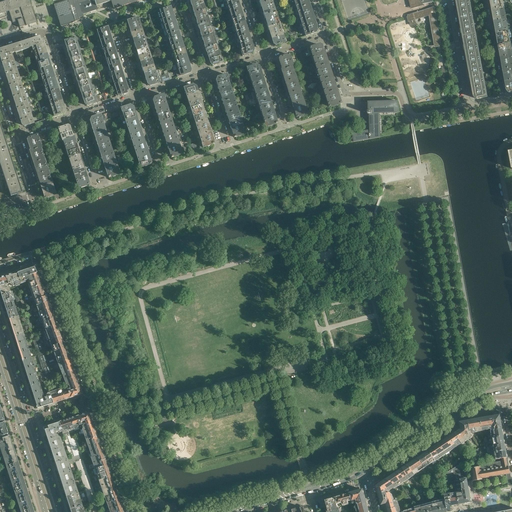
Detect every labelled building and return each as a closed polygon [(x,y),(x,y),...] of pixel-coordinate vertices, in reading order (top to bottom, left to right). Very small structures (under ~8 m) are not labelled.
[(36,22),(31,7),(29,0),(24,0),(6,0),(0,2),(0,13),(9,11),(13,22),(17,21),(20,27),(25,26),(25,25),(26,24),(26,25),(36,22)] [(125,4),(129,3),(129,4),(140,0),(68,0),(54,5),(58,18),(62,17),(64,24),(76,20),(75,17),(98,10),(96,6),(111,1),(114,9),(126,5),(125,4)] [(239,5),(238,3),(237,0),(234,0),(226,3),(228,8),(239,5)] [(309,6),(306,0),(302,0),(295,2),(297,9),(309,6)] [(409,0),(412,8),(419,6),(419,5),(418,5),(417,0),(409,0)] [(470,10),(468,0),(465,0),(457,2),(459,12),(470,10)] [(273,7),(271,1),(260,4),(261,7),(262,7),(262,10),(273,7)] [(204,10),(202,4),(192,7),(193,9),(192,10),(193,13),(194,13),(204,10)] [(241,10),(240,7),(239,7),(239,5),(228,8),(230,14),(240,11),(240,10),(241,10)] [(311,12),(310,9),(309,6),(297,9),(299,16),(311,12)] [(275,12),(273,7),(262,10),(263,13),(264,16),(275,12)] [(436,15),(434,7),(427,9),(407,15),(408,17),(407,17),(408,22),(409,22),(411,26),(416,24),(415,20),(429,16),(434,47),(440,46),(440,45),(441,45),(436,15)] [(172,14),(170,8),(159,11),(159,12),(160,12),(162,16),(161,16),(162,18),(165,16),(172,14)] [(206,16),(204,10),(194,13),(194,14),(195,17),(196,19),(206,16)] [(472,21),(470,10),(459,12),(461,23),(472,21)] [(242,17),(242,15),(241,11),(241,12),(240,11),(230,14),(232,20),(242,17)] [(277,18),(275,12),(264,16),(265,19),(266,22),(277,18)] [(313,19),(311,12),(299,16),(302,23),(313,19)] [(174,19),(174,17),(173,17),(172,14),(165,16),(162,18),(164,22),(163,22),(168,21),(174,19)] [(208,21),(206,16),(196,19),(197,21),(196,21),(197,24),(198,24),(198,25),(208,21)] [(245,22),(244,19),(243,19),(242,17),(232,20),(234,26),(244,23),(244,22),(245,22)] [(139,23),(138,19),(139,19),(138,18),(127,21),(129,27),(136,25),(136,26),(140,25),(139,23)] [(278,24),(277,18),(266,22),(267,25),(267,28),(278,24)] [(176,25),(175,22),(174,19),(168,21),(163,22),(163,23),(164,23),(165,27),(165,29),(176,25)] [(315,26),(313,19),(302,23),(304,29),(315,26)] [(210,27),(208,21),(198,25),(197,26),(199,29),(200,31),(210,27)] [(474,32),(472,21),(461,23),(463,34),(474,32)] [(246,29),(245,27),(246,26),(245,23),(244,23),(234,26),(236,32),(246,29)] [(280,30),(278,24),(267,28),(268,31),(269,30),(270,33),(280,30)] [(142,29),(141,29),(140,25),(136,26),(136,25),(129,27),(130,30),(130,31),(131,33),(137,31),(142,29)] [(178,31),(177,29),(176,25),(165,29),(166,31),(166,30),(168,35),(167,35),(172,34),(172,33),(178,31)] [(315,33),(316,31),(315,28),(316,28),(315,26),(304,29),(306,36),(315,33)] [(212,33),(210,27),(200,31),(200,33),(201,36),(202,36),(212,33)] [(109,34),(108,31),(109,30),(108,28),(107,28),(97,31),(97,32),(98,32),(99,35),(98,35),(98,36),(102,35),(103,36),(109,34)] [(144,36),(143,34),(142,34),(141,30),(142,30),(142,29),(137,31),(131,33),(131,36),(132,36),(133,39),(144,36)] [(248,34),(247,31),(246,29),(236,32),(238,38),(248,34)] [(282,36),(280,30),(270,33),(271,36),(270,36),(271,39),(272,39),(282,36)] [(180,37),(179,34),(178,31),(172,33),(172,34),(167,35),(167,36),(168,36),(169,40),(173,39),(180,37)] [(214,39),(212,33),(202,36),(202,37),(201,37),(202,40),(203,40),(204,42),(214,39)] [(112,39),(111,37),(110,37),(109,34),(103,36),(102,35),(98,36),(99,39),(100,39),(101,42),(100,42),(101,43),(112,39)] [(250,40),(249,38),(250,38),(249,35),(248,35),(248,34),(238,38),(240,44),(250,40)] [(145,42),(144,38),(144,36),(133,39),(134,42),(134,43),(134,45),(141,43),(141,44),(146,42),(145,42)] [(284,43),(282,36),(272,39),(273,44),(276,45),(284,43)] [(43,42),(42,41),(40,41),(39,37),(29,41),(31,47),(32,47),(32,46),(43,42)] [(182,43),(181,40),(180,37),(173,39),(169,40),(170,42),(171,46),(170,46),(171,47),(182,43)] [(476,43),(475,37),(471,37),(471,38),(464,40),(465,45),(476,43)] [(77,44),(75,39),(76,39),(76,38),(65,42),(64,43),(65,46),(66,46),(67,48),(77,44)] [(113,45),(112,42),(112,39),(101,43),(101,44),(102,43),(103,47),(102,48),(106,47),(106,48),(113,45)] [(216,45),(214,39),(204,42),(204,44),(204,45),(205,48),(216,45)] [(252,45),(251,42),(250,40),(240,44),(241,49),(240,50),(252,46),(252,45)] [(31,47),(29,41),(20,44),(22,50),(31,47)] [(45,48),(44,46),(44,45),(43,43),(43,42),(32,46),(34,52),(45,48)] [(147,47),(145,43),(146,43),(146,42),(141,44),(141,43),(134,45),(135,48),(136,48),(137,51),(144,49),(143,48),(147,47)] [(183,49),(182,46),(183,45),(182,43),(171,47),(172,47),(173,51),(172,51),(173,53),(177,52),(177,51),(183,49)] [(478,54),(476,43),(465,45),(467,56),(478,54)] [(22,50),(20,44),(10,47),(12,53),(22,50)] [(78,50),(77,44),(67,48),(67,50),(68,53),(80,50),(80,49),(78,50)] [(117,57),(116,54),(114,49),(114,48),(113,45),(106,48),(106,47),(102,48),(103,50),(104,50),(105,54),(104,54),(105,55),(107,59),(106,59),(110,58),(110,59),(117,57)] [(218,51),(216,45),(205,48),(206,49),(205,49),(206,52),(207,52),(207,54),(218,51)] [(322,51),(322,49),(321,46),(319,45),(310,48),(312,55),(323,51),(322,51)] [(252,53),(253,51),(253,50),(252,46),(240,50),(242,56),(252,53)] [(12,53),(10,47),(0,49),(0,50),(1,54),(0,54),(0,56),(11,53),(12,53)] [(149,53),(147,49),(148,49),(147,47),(143,48),(144,49),(137,51),(138,54),(137,54),(138,57),(150,53),(149,53)] [(47,54),(46,51),(45,51),(45,48),(34,52),(36,58),(47,54)] [(186,55),(185,52),(184,52),(183,49),(177,51),(177,52),(173,53),(174,53),(175,57),(174,57),(174,58),(179,56),(179,57),(186,55)] [(81,56),(79,51),(80,50),(68,53),(69,54),(68,54),(69,57),(70,57),(70,59),(81,56)] [(219,57),(218,51),(207,54),(208,56),(207,56),(208,60),(209,59),(209,60),(220,56),(219,57)] [(327,64),(323,51),(312,55),(316,68),(327,64)] [(12,59),(11,53),(0,56),(1,59),(2,62),(12,59)] [(150,58),(149,54),(150,54),(150,53),(138,57),(139,59),(140,59),(141,63),(147,60),(148,61),(151,60),(151,58),(150,58)] [(49,63),(47,57),(48,57),(47,54),(36,58),(40,69),(51,66),(50,63),(49,63)] [(480,65),(478,54),(467,56),(469,67),(480,65)] [(187,61),(186,57),(187,57),(186,55),(179,57),(179,56),(174,58),(175,58),(176,62),(177,64),(187,61)] [(292,67),(288,55),(280,58),(279,59),(282,70),(281,70),(292,67)] [(82,61),(81,56),(70,59),(71,61),(70,62),(71,65),(72,65),(83,62),(83,61),(82,61)] [(222,62),(220,56),(209,60),(210,64),(211,64),(212,65),(213,65),(222,62)] [(119,63),(118,60),(117,57),(110,59),(110,58),(106,59),(107,62),(108,61),(109,65),(108,66),(119,63)] [(15,66),(12,59),(2,62),(3,63),(2,63),(3,66),(4,68),(10,66),(11,67),(15,66)] [(153,64),(152,64),(151,60),(148,61),(147,60),(141,63),(142,66),(141,66),(142,69),(148,67),(148,66),(153,64)] [(189,66),(189,64),(188,64),(187,61),(177,64),(177,66),(178,65),(179,69),(178,70),(182,69),(182,68),(189,66)] [(511,67),(511,61),(502,63),(503,69),(511,67)] [(84,68),(83,62),(84,62),(83,62),(72,65),(72,66),(73,69),(74,71),(84,68)] [(120,69),(119,66),(120,65),(119,63),(108,66),(108,67),(109,66),(110,71),(114,70),(114,71),(120,69)] [(155,71),(154,69),(152,65),(153,65),(153,64),(148,66),(148,67),(142,69),(143,71),(144,74),(155,71)] [(332,77),(327,64),(316,68),(320,81),(332,77)] [(260,71),(259,70),(260,69),(259,69),(258,67),(258,66),(256,65),(247,68),(249,74),(260,71)] [(482,76),(480,65),(469,67),(471,78),(482,76)] [(16,71),(15,66),(11,67),(10,66),(4,68),(5,71),(4,71),(5,73),(6,73),(6,74),(16,71)] [(53,75),(51,69),(52,69),(51,66),(40,69),(44,81),(55,77),(54,74),(53,75)] [(189,73),(190,71),(189,66),(182,68),(182,69),(178,70),(178,71),(179,70),(181,76),(189,73)] [(293,72),(291,67),(292,67),(281,70),(283,76),(289,74),(289,73),(293,72)] [(511,73),(511,67),(503,69),(504,75),(511,73)] [(86,73),(84,68),(74,71),(75,73),(74,73),(75,77),(76,76),(76,77),(87,73),(86,73)] [(123,74),(122,72),(121,72),(120,69),(114,71),(114,70),(110,71),(110,73),(111,73),(112,77),(112,78),(123,74)] [(18,75),(16,71),(6,74),(6,75),(7,77),(8,80),(14,78),(14,77),(18,75)] [(156,77),(155,73),(155,71),(144,74),(145,77),(145,78),(146,80),(153,78),(157,77),(157,76),(156,77)] [(262,75),(261,73),(260,73),(260,71),(249,74),(249,77),(250,76),(251,80),(262,76),(261,76),(262,75)] [(295,79),(293,72),(289,73),(289,74),(283,76),(285,82),(295,79)] [(88,79),(86,74),(87,74),(87,73),(76,77),(76,78),(77,81),(78,83),(88,79)] [(124,80),(123,77),(124,77),(123,74),(112,78),(113,78),(114,82),(113,82),(113,83),(117,81),(118,82),(124,80)] [(20,82),(18,76),(18,75),(14,77),(14,78),(8,80),(9,82),(8,82),(9,85),(10,85),(10,86),(20,82)] [(228,81),(226,75),(217,78),(216,80),(216,81),(216,82),(216,83),(217,83),(217,84),(228,81)] [(263,82),(263,80),(263,79),(262,77),(262,76),(251,80),(253,83),(252,84),(252,86),(263,82)] [(484,86),(482,76),(471,78),(473,88),(484,86)] [(57,86),(55,80),(55,77),(44,81),(47,93),(58,89),(57,86)] [(158,83),(156,78),(157,77),(153,78),(146,80),(148,84),(150,86),(158,83)] [(336,90),(332,77),(320,81),(324,94),(336,90)] [(90,85),(88,79),(78,83),(79,85),(78,85),(79,88),(80,88),(80,89),(91,85),(91,84),(90,85)] [(297,84),(295,79),(285,82),(287,88),(293,86),(293,85),(297,84)] [(126,86),(126,83),(125,83),(124,80),(118,82),(117,81),(113,83),(114,85),(115,84),(116,88),(115,89),(126,86)] [(229,87),(228,84),(229,83),(228,81),(217,84),(218,87),(217,87),(218,89),(219,90),(218,90),(229,87)] [(22,89),(20,82),(10,86),(9,86),(10,89),(11,89),(12,91),(18,89),(18,90),(22,89)] [(266,87),(265,85),(264,85),(263,82),(252,86),(253,88),(254,88),(255,92),(266,88),(265,88),(266,87)] [(299,90),(297,84),(293,85),(293,86),(287,88),(289,94),(299,90)] [(92,91),(90,86),(91,86),(91,85),(80,89),(79,89),(80,93),(81,92),(82,95),(92,91)] [(197,91),(196,90),(197,89),(196,89),(196,87),(195,87),(193,85),(193,86),(184,88),(186,95),(197,91)] [(126,91),(127,91),(126,86),(115,89),(117,94),(118,94),(119,96),(126,93),(126,91)] [(486,95),(484,86),(473,88),(474,95),(474,96),(474,97),(475,97),(475,98),(476,98),(476,99),(477,99),(487,97),(487,95),(486,95)] [(232,93),(231,90),(230,91),(229,87),(218,90),(219,91),(219,94),(220,94),(221,96),(232,93)] [(267,94),(266,92),(267,91),(266,89),(265,89),(266,88),(255,92),(256,95),(255,95),(256,98),(267,94)] [(24,94),(22,89),(18,90),(18,89),(12,91),(12,94),(13,97),(14,97),(24,94)] [(61,98),(59,92),(58,89),(47,93),(51,104),(62,101),(61,98)] [(301,95),(299,90),(289,94),(291,100),(297,98),(297,97),(301,95)] [(340,103),(336,90),(324,94),(329,107),(340,103)] [(94,96),(92,91),(82,95),(82,97),(83,100),(95,97),(95,96),(94,96)] [(199,96),(198,94),(198,93),(197,91),(186,95),(187,97),(189,100),(199,97),(199,96)] [(233,99),(232,95),(233,95),(232,93),(221,96),(222,98),(221,99),(222,101),(223,102),(222,102),(233,99)] [(25,99),(24,94),(14,97),(14,98),(13,98),(14,101),(15,100),(15,103),(21,101),(21,100),(25,99)] [(269,99),(269,97),(268,96),(267,94),(256,98),(257,100),(258,100),(259,103),(270,100),(269,100),(269,99)] [(165,101),(163,95),(154,98),(153,100),(153,101),(153,103),(154,104),(154,105),(165,101)] [(303,102),(301,95),(297,97),(297,98),(291,100),(292,105),(303,102)] [(97,103),(95,97),(83,100),(85,104),(85,105),(87,106),(88,106),(97,103)] [(199,97),(189,100),(190,104),(189,104),(190,106),(201,103),(200,100),(200,98),(199,97)] [(27,105),(25,100),(25,99),(21,100),(21,101),(15,103),(16,105),(16,106),(16,108),(17,108),(17,109),(27,105)] [(236,104),(235,102),(234,102),(233,99),(222,102),(223,102),(223,103),(222,103),(223,105),(224,106),(225,108),(236,104)] [(271,106),(270,104),(271,103),(270,101),(269,101),(269,100),(270,100),(259,103),(260,107),(259,107),(260,109),(271,106)] [(65,111),(62,104),(63,104),(62,101),(51,104),(55,116),(64,113),(64,112),(65,111)] [(166,107),(165,104),(166,104),(165,101),(154,105),(155,107),(155,108),(155,110),(156,110),(156,111),(166,107)] [(304,107),(303,102),(292,105),(294,111),(301,109),(300,108),(304,107)] [(380,137),(379,114),(395,113),(397,113),(400,112),(398,102),(394,102),(368,102),(369,111),(368,111),(368,114),(369,114),(370,130),(352,134),(354,142),(370,139),(380,137)] [(203,107),(202,105),(201,105),(201,103),(190,106),(190,109),(191,108),(192,112),(203,108),(202,108),(203,107)] [(237,111),(235,107),(236,107),(236,104),(225,108),(225,110),(225,111),(226,113),(226,114),(237,111)] [(29,111),(27,105),(17,109),(17,110),(18,112),(19,115),(29,111)] [(134,111),(134,110),(134,109),(133,109),(133,107),(132,107),(131,106),(130,106),(121,109),(123,115),(134,111)] [(273,110),(272,108),(271,106),(260,109),(261,112),(262,112),(263,115),(273,112),(273,111),(273,110)] [(169,113),(168,110),(167,111),(166,107),(156,111),(156,112),(156,114),(157,114),(158,116),(169,113)] [(307,114),(304,107),(300,108),(301,109),(294,111),(296,117),(307,114)] [(204,114),(204,112),(204,111),(203,109),(203,108),(192,112),(193,115),(193,116),(193,118),(204,114)] [(31,117),(29,111),(19,115),(20,117),(19,117),(20,120),(21,120),(31,117)] [(136,116),(135,114),(135,113),(134,111),(123,115),(124,117),(125,117),(126,120),(136,117),(136,116)] [(239,116),(239,114),(238,114),(237,111),(226,114),(227,114),(226,115),(227,117),(228,117),(228,120),(239,116)] [(275,118),(274,115),(274,113),(273,112),(263,115),(264,118),(263,119),(264,121),(275,118)] [(170,119),(169,116),(170,115),(169,113),(158,116),(159,119),(158,119),(159,121),(160,122),(159,122),(170,119)] [(207,119),(206,117),(205,117),(204,114),(193,118),(194,120),(195,120),(196,123),(207,120),(206,120),(207,119)] [(103,121),(101,115),(92,118),(91,118),(90,120),(90,121),(91,123),(90,123),(91,124),(91,125),(103,121)] [(240,122),(239,119),(240,119),(239,116),(228,120),(229,122),(229,123),(229,125),(230,125),(230,126),(240,122)] [(33,123),(31,117),(21,120),(21,121),(21,124),(22,124),(23,125),(24,126),(33,123)] [(138,123),(137,121),(137,120),(137,118),(136,118),(136,117),(126,120),(127,124),(126,124),(127,126),(138,123)] [(277,124),(276,122),(277,122),(276,120),(275,120),(275,118),(264,121),(264,122),(265,121),(266,124),(265,124),(266,127),(277,124)] [(173,125),(172,122),(171,122),(170,119),(159,122),(160,123),(160,125),(161,126),(162,128),(173,125)] [(208,126),(207,124),(208,123),(207,121),(206,121),(207,120),(196,123),(197,127),(196,127),(197,130),(208,126)] [(103,127),(102,124),(103,124),(102,121),(103,121),(91,125),(92,127),(92,128),(92,130),(93,130),(93,131),(103,127)] [(243,128),(242,125),(241,126),(240,122),(230,126),(230,127),(231,129),(232,131),(243,128)] [(0,199),(22,193),(0,123),(0,199)] [(140,127),(139,125),(138,123),(127,126),(128,129),(130,132),(140,129),(140,128),(139,128),(140,127)] [(174,131),(173,127),(173,125),(162,128),(162,130),(162,131),(163,133),(163,134),(174,131)] [(73,137),(71,132),(69,127),(68,126),(59,129),(62,140),(74,137),(73,137)] [(210,131),(210,129),(209,128),(208,126),(197,130),(198,132),(199,132),(200,135),(210,132),(210,131)] [(106,133),(105,131),(103,127),(93,131),(93,132),(94,134),(95,137),(106,133)] [(245,134),(244,131),(243,131),(242,129),(243,128),(232,131),(233,134),(232,134),(233,136),(234,136),(234,137),(245,134)] [(142,135),(141,132),(141,130),(140,129),(130,132),(131,135),(130,136),(131,138),(142,135)] [(176,136),(176,134),(175,134),(174,131),(163,134),(164,134),(163,135),(164,137),(165,137),(166,140),(176,136)] [(212,138),(211,135),(212,135),(211,133),(210,133),(210,132),(200,135),(201,139),(200,139),(201,141),(212,138)] [(107,139),(106,136),(107,135),(106,133),(95,137),(96,139),(95,140),(96,142),(97,142),(97,143),(107,139)] [(144,139),(143,137),(142,137),(142,135),(131,138),(131,140),(132,140),(133,144),(144,140),(143,140),(144,139)] [(41,147),(37,136),(28,138),(27,140),(31,151),(30,151),(41,147)] [(178,142),(176,139),(177,139),(176,136),(166,140),(166,142),(166,143),(166,145),(167,145),(167,146),(178,142)] [(76,143),(74,137),(62,140),(63,141),(65,145),(69,144),(69,145),(76,143)] [(214,144),(213,142),(214,142),(213,140),(212,138),(201,141),(201,142),(202,142),(203,144),(202,145),(203,148),(214,144)] [(110,145),(109,142),(108,143),(107,139),(97,143),(97,144),(97,146),(98,146),(99,148),(110,145)] [(145,146),(145,144),(145,143),(144,141),(144,140),(133,144),(134,147),(134,150),(145,146)] [(180,148),(179,146),(178,142),(167,146),(168,146),(167,147),(168,149),(169,149),(169,151),(180,148)] [(77,149),(76,143),(69,145),(69,144),(65,145),(67,152),(77,149)] [(111,151),(110,147),(111,147),(110,145),(99,148),(100,151),(99,151),(100,153),(101,154),(100,154),(111,151)] [(147,151),(147,149),(146,149),(145,146),(134,150),(135,152),(136,152),(137,155),(148,152),(147,152),(147,151)] [(42,153),(40,148),(41,148),(41,147),(30,151),(32,157),(38,155),(38,154),(42,153)] [(182,154),(181,151),(180,151),(180,149),(180,148),(169,151),(170,154),(170,156),(171,156),(171,158),(182,154)] [(79,155),(77,149),(67,152),(69,157),(73,156),(73,157),(79,155)] [(114,156),(113,154),(112,154),(111,151),(100,154),(101,155),(101,157),(102,158),(103,160),(114,156)] [(149,158),(148,156),(149,155),(148,153),(147,153),(148,152),(137,155),(138,159),(137,159),(138,161),(149,158)] [(44,159),(42,153),(38,154),(38,155),(32,157),(34,163),(44,159)] [(81,160),(79,155),(73,157),(73,156),(69,157),(71,164),(81,160)] [(115,163),(114,159),(114,156),(103,160),(103,162),(103,163),(104,165),(104,166),(115,163)] [(151,164),(151,163),(151,162),(151,161),(150,160),(149,158),(138,161),(138,162),(139,162),(140,164),(139,165),(140,168),(151,164)] [(45,164),(44,159),(34,163),(35,169),(42,167),(42,166),(45,164)] [(83,166),(81,160),(71,164),(73,169),(76,167),(77,168),(83,166)] [(117,168),(117,166),(116,166),(115,163),(104,166),(105,166),(104,167),(105,169),(106,169),(106,172),(117,168)] [(48,171),(45,164),(42,166),(42,167),(35,169),(37,175),(48,171)] [(85,172),(83,166),(77,168),(76,167),(73,169),(75,175),(85,172)] [(120,174),(119,171),(118,172),(117,169),(118,169),(117,168),(106,172),(107,174),(107,175),(107,176),(108,176),(108,178),(120,174)] [(49,176),(48,171),(37,175),(39,180),(46,178),(45,177),(49,176)] [(87,178),(85,172),(75,175),(76,180),(80,179),(80,180),(87,178)] [(51,183),(49,176),(45,177),(46,178),(39,180),(41,186),(51,183)] [(89,184),(87,178),(80,180),(80,179),(76,180),(79,187),(89,184)] [(53,188),(51,183),(41,186),(43,192),(49,190),(49,189),(53,188)] [(55,195),(53,188),(49,189),(49,190),(43,192),(45,198),(55,195)] [(36,273),(34,267),(23,271),(25,277),(36,273)] [(26,280),(25,277),(23,271),(17,273),(17,274),(20,283),(21,283),(26,281),(26,280)] [(39,279),(36,273),(25,277),(26,280),(28,280),(29,282),(39,279)] [(17,274),(15,275),(15,274),(12,275),(15,286),(20,284),(21,283),(20,283),(17,274)] [(15,286),(12,275),(6,276),(8,284),(10,284),(11,285),(13,286),(15,286)] [(8,284),(6,276),(0,278),(0,285),(6,284),(6,285),(8,284)] [(41,285),(39,279),(29,282),(29,283),(31,288),(41,285)] [(9,292),(6,285),(6,284),(0,285),(0,291),(1,295),(9,292)] [(43,290),(41,285),(31,288),(33,294),(43,290)] [(45,296),(43,290),(33,294),(35,300),(45,296)] [(11,298),(9,292),(1,295),(4,303),(13,300),(12,298),(11,298)] [(47,302),(45,296),(35,300),(37,305),(47,302)] [(14,309),(12,303),(13,302),(13,300),(4,303),(6,311),(14,309)] [(49,307),(47,302),(37,305),(39,311),(49,307)] [(51,313),(49,307),(39,311),(41,317),(51,313)] [(16,314),(14,309),(6,311),(9,319),(18,316),(17,314),(16,314)] [(53,319),(51,313),(41,317),(44,323),(53,319)] [(19,325),(17,319),(19,319),(18,316),(9,319),(11,327),(19,325)] [(56,325),(53,319),(44,323),(46,328),(56,325)] [(21,331),(19,325),(11,327),(14,336),(23,333),(22,331),(21,331)] [(58,330),(56,325),(46,328),(48,334),(58,330)] [(60,336),(58,330),(48,334),(50,340),(60,336)] [(25,341),(23,336),(24,335),(23,333),(14,336),(17,344),(25,341)] [(62,342),(61,338),(60,336),(50,340),(52,346),(62,342)] [(41,343),(40,341),(39,338),(35,339),(33,340),(34,342),(35,347),(41,363),(43,372),(46,380),(51,379),(53,378),(51,372),(50,369),(49,366),(58,363),(68,359),(66,353),(56,357),(47,361),(46,358),(45,355),(43,349),(42,346),(41,343)] [(26,347),(25,341),(17,344),(19,352),(28,349),(28,347),(26,347)] [(64,348),(62,342),(52,346),(54,351),(64,348)] [(66,353),(64,348),(54,351),(56,357),(66,353)] [(30,358),(28,352),(29,352),(28,349),(19,352),(22,360),(30,358)] [(32,364),(30,358),(22,360),(25,369),(34,366),(33,363),(32,364)] [(71,365),(68,359),(58,363),(61,369),(71,365)] [(73,371),(71,365),(61,369),(63,374),(73,371)] [(35,374),(33,368),(34,368),(34,366),(25,369),(27,377),(35,374)] [(75,376),(73,371),(63,374),(65,380),(75,376)] [(37,380),(35,374),(27,377),(30,385),(39,382),(38,380),(37,380)] [(77,382),(75,376),(65,380),(67,385),(68,386),(68,385),(77,382)] [(40,391),(38,385),(40,384),(39,382),(30,385),(33,393),(40,391)] [(79,388),(77,382),(68,385),(68,386),(69,388),(67,389),(68,392),(79,388)] [(70,398),(68,392),(67,389),(66,388),(65,389),(65,388),(61,389),(64,400),(70,398)] [(81,394),(79,388),(68,392),(70,398),(81,394)] [(64,400),(61,389),(55,391),(58,401),(64,400)] [(43,399),(43,398),(40,391),(33,393),(35,401),(43,399)] [(55,391),(49,393),(53,403),(58,401),(55,391)] [(53,403),(49,393),(49,392),(47,393),(46,396),(46,397),(44,398),(47,405),(53,403)] [(47,405),(44,398),(43,398),(43,399),(35,401),(37,408),(47,405)] [(163,405),(156,407),(160,423),(167,421),(163,405)] [(502,427),(499,414),(498,412),(497,411),(495,411),(493,412),(492,413),(492,415),(493,417),(486,418),(488,429),(489,428),(491,428),(492,430),(492,431),(502,429),(501,427),(502,427)] [(90,419),(88,413),(76,417),(78,423),(90,419)] [(78,423),(76,417),(70,418),(74,429),(77,427),(78,427),(79,426),(78,423)] [(74,429),(70,418),(65,420),(68,430),(74,429)] [(488,429),(486,418),(480,419),(482,430),(486,429),(486,430),(488,430),(489,429),(489,428),(488,429)] [(92,425),(90,419),(78,423),(79,426),(79,425),(80,425),(82,428),(81,429),(92,425)] [(482,430),(480,419),(474,420),(475,427),(474,427),(475,431),(475,432),(478,432),(477,431),(482,430)] [(78,443),(77,441),(76,437),(71,439),(68,430),(65,420),(59,422),(62,432),(70,458),(66,459),(55,462),(57,468),(68,465),(74,462),(76,466),(76,468),(77,470),(79,478),(80,480),(82,485),(83,487),(84,491),(87,496),(89,502),(92,511),(96,511),(97,511),(101,510),(100,507),(100,505),(98,500),(97,498),(96,494),(94,488),(92,483),(88,471),(84,460),(82,454),(81,453),(80,450),(80,449),(78,443)] [(468,434),(467,430),(470,430),(468,421),(460,423),(461,429),(460,431),(462,435),(463,435),(466,440),(470,437),(471,438),(473,437),(470,434),(468,434)] [(62,432),(59,422),(53,424),(55,431),(56,433),(58,432),(59,433),(62,432)] [(55,431),(53,424),(43,427),(46,434),(55,431)] [(94,431),(92,425),(81,429),(83,434),(94,431)] [(503,436),(502,429),(492,431),(492,430),(491,430),(491,431),(491,435),(492,435),(493,438),(503,436)] [(58,436),(57,435),(57,434),(56,433),(55,431),(46,434),(47,440),(58,436)] [(96,436),(94,431),(83,434),(86,440),(96,436)] [(466,440),(463,435),(462,435),(460,431),(455,434),(461,443),(465,441),(465,442),(467,440),(466,440)] [(0,442),(10,439),(9,436),(9,435),(8,436),(8,434),(0,436),(0,442)] [(461,443),(455,434),(450,437),(456,446),(461,443)] [(60,442),(58,437),(58,436),(47,440),(49,445),(60,442)] [(98,442),(96,436),(86,440),(88,446),(98,442)] [(504,443),(503,436),(493,438),(493,441),(492,441),(493,445),(504,443)] [(456,446),(450,437),(445,441),(451,451),(453,449),(452,448),(456,446)] [(12,445),(12,442),(10,439),(0,442),(0,444),(1,448),(12,445)] [(451,451),(445,441),(439,444),(445,453),(449,451),(449,452),(451,451)] [(62,448),(60,442),(49,445),(51,451),(62,448)] [(100,448),(98,442),(88,446),(90,452),(100,448)] [(506,450),(504,443),(493,445),(494,449),(495,449),(495,452),(506,450)] [(445,453),(439,444),(434,448),(441,458),(443,456),(442,455),(445,453)] [(14,450),(13,447),(12,445),(1,448),(3,454),(14,450)] [(64,453),(62,448),(51,451),(53,457),(64,453)] [(102,453),(100,448),(90,452),(92,457),(102,453)] [(441,458),(434,448),(429,451),(435,460),(438,458),(439,459),(441,458)] [(16,456),(15,454),(14,450),(3,454),(5,460),(16,456)] [(507,458),(506,455),(506,450),(495,452),(491,453),(493,460),(502,459),(507,458)] [(435,460),(429,451),(424,454),(430,464),(432,463),(431,462),(435,460)] [(66,459),(64,453),(53,457),(55,462),(66,459)] [(104,459),(102,453),(92,457),(91,458),(93,463),(104,459)] [(430,464),(424,454),(418,458),(424,467),(428,465),(430,464)] [(480,462),(479,455),(476,456),(471,457),(471,458),(472,464),(480,462)] [(18,462),(17,458),(16,456),(5,460),(7,465),(18,462)] [(424,467),(418,458),(413,461),(420,471),(422,470),(421,469),(424,467)] [(507,458),(502,459),(502,461),(480,465),(480,467),(471,468),(473,481),(483,479),(482,478),(506,474),(508,484),(508,485),(509,485),(509,486),(510,486),(511,486),(511,485),(511,484),(510,473),(507,458)] [(106,465),(104,459),(93,463),(95,469),(106,465)] [(420,471),(413,461),(408,465),(414,474),(417,471),(418,472),(420,471)] [(20,468),(19,465),(18,462),(7,465),(9,471),(20,468)] [(69,470),(68,465),(57,468),(58,474),(69,470)] [(108,470),(107,468),(106,465),(95,469),(97,475),(108,470)] [(414,474),(408,465),(398,472),(404,481),(408,478),(408,479),(410,478),(410,477),(414,474)] [(471,502),(467,482),(464,467),(453,473),(454,481),(455,485),(457,493),(459,504),(471,502)] [(22,473),(20,470),(20,468),(9,471),(11,477),(22,473)] [(71,476),(69,470),(58,474),(60,480),(71,476)] [(110,476),(108,470),(97,475),(99,480),(110,476)] [(404,481),(398,472),(387,479),(393,487),(393,488),(397,485),(398,486),(400,485),(399,484),(404,481)] [(23,479),(23,477),(22,473),(11,477),(12,483),(23,479)] [(73,482),(71,476),(60,480),(62,485),(73,482)] [(112,482),(110,476),(99,480),(101,486),(112,482)] [(25,485),(24,481),(23,479),(12,483),(14,488),(25,485)] [(393,487),(387,479),(382,482),(386,489),(389,491),(390,490),(389,489),(393,487)] [(75,487),(73,482),(62,485),(64,491),(75,487)] [(114,487),(112,482),(101,486),(103,492),(114,487)] [(386,489),(382,482),(377,486),(379,493),(386,491),(386,493),(389,493),(389,491),(386,489)] [(27,490),(26,488),(25,485),(14,488),(16,494),(27,490)] [(77,493),(75,487),(64,491),(66,497),(77,493)] [(116,493),(114,487),(103,492),(105,497),(116,493)] [(29,496),(28,493),(27,490),(16,494),(18,500),(29,496)] [(366,501),(362,490),(350,493),(352,500),(352,503),(356,502),(357,504),(366,501)] [(393,501),(393,497),(392,498),(390,493),(389,493),(386,493),(386,491),(379,493),(382,504),(387,503),(388,509),(398,507),(397,501),(395,500),(393,501)] [(79,499),(77,493),(66,497),(68,502),(79,499)] [(118,499),(116,493),(105,497),(107,503),(118,499)] [(352,500),(350,493),(337,497),(338,504),(342,503),(342,505),(349,503),(348,501),(352,500)] [(459,504),(457,493),(451,494),(453,505),(459,504)] [(453,505),(451,494),(444,496),(445,500),(447,511),(452,511),(452,510),(452,509),(451,508),(450,508),(450,506),(453,505)] [(31,502),(30,500),(29,496),(18,500),(20,505),(31,502)] [(338,504),(337,497),(327,500),(326,499),(325,498),(324,499),(324,500),(325,504),(325,505),(325,506),(324,507),(325,506),(335,503),(337,504),(338,504)] [(80,505),(79,499),(68,502),(69,508),(80,505)] [(120,504),(118,499),(107,503),(109,509),(120,504)] [(367,507),(366,501),(357,504),(356,505),(357,508),(356,508),(356,511),(367,507)] [(441,511),(439,501),(437,502),(432,503),(434,511),(441,511)] [(33,508),(31,504),(31,502),(20,505),(22,511),(33,508)] [(338,509),(337,504),(335,503),(325,506),(324,507),(325,507),(326,507),(327,511),(338,509)] [(434,511),(432,503),(426,505),(427,511),(434,511)]
